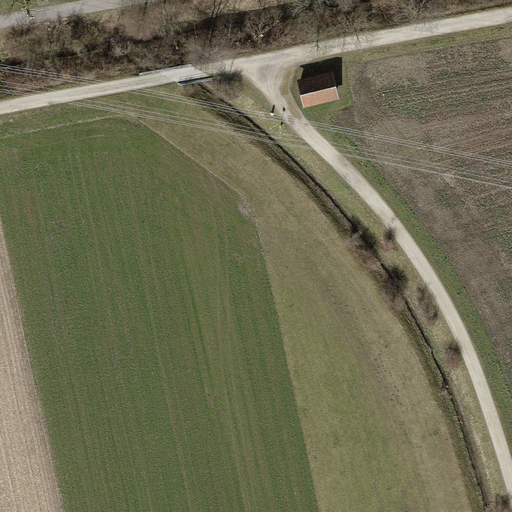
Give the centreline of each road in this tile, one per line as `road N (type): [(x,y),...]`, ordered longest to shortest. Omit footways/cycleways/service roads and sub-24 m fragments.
road 1 (track): [(261,62),(273,91),(382,207),(442,289),(511,479)]
road 2 (track): [(261,62),(0,108)]
road 3 (track): [(511,17),(261,62)]
